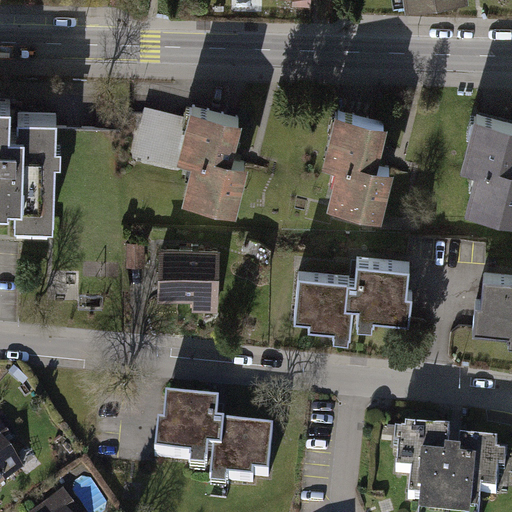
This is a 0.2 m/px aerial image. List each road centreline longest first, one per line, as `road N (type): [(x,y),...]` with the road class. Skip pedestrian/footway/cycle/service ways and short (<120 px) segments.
road 1 (residential): [(0,343),(511,397)]
road 2 (tertiary): [(511,55),(0,42)]
